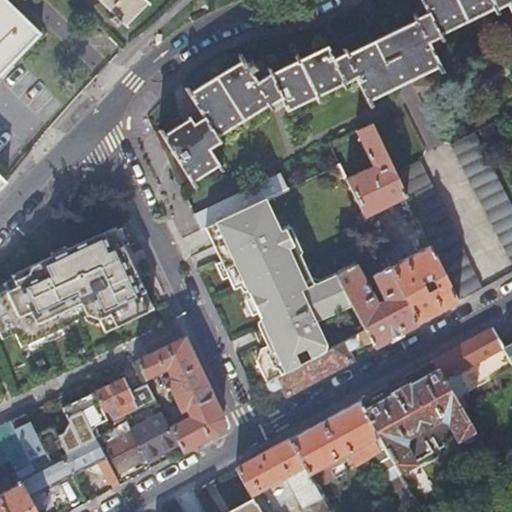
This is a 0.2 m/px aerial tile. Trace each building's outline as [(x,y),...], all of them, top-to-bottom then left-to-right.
[(0,0),(0,75),(16,59),(40,33),(5,0),(0,0)] [(100,0),(114,14),(110,17),(117,24),(121,21),(127,26),(128,25),(127,23),(146,3),(148,5),(150,4),(146,0),(100,0)] [(511,0),(422,0),(425,6),(428,12),(417,17),(415,11),(413,12),(416,19),(388,33),(411,79),(439,66),(442,72),(444,71),(429,41),(440,36),(442,40),(444,40),(441,34),(496,7),(499,13),(501,12),(499,7),(509,3),(511,9),(511,0)] [(428,12),(425,6),(415,11),(417,17),(428,12)] [(388,33),(375,39),(398,85),(411,79),(388,33)] [(187,87),(185,88),(199,111),(187,119),(188,120),(162,136),(159,130),(157,131),(190,190),(192,189),(188,183),(217,166),(221,172),(222,171),(210,151),(221,144),(218,139),(270,105),(273,110),(275,109),(272,104),(282,98),(291,116),(292,115),(290,109),(315,97),(318,103),(320,102),(317,96),(345,82),(348,88),(350,87),(347,81),(356,77),(371,107),(372,106),(369,99),(398,85),(375,39),(347,53),(344,47),(342,48),(344,52),(335,57),(333,53),(329,45),(299,59),(296,53),(294,54),(297,60),(272,73),(269,66),(267,67),(270,73),(258,82),(251,72),(257,68),(251,60),(246,63),(240,54),(238,55),(242,61),(190,93),(187,87)] [(342,48),(333,53),(335,57),(344,52),(342,48)] [(407,197),(395,173),(370,124),(356,130),(372,164),(371,165),(370,166),(370,167),(370,168),(370,169),(370,170),(360,162),(343,170),(366,217),(407,197)] [(511,204),(473,129),(450,140),(511,262),(511,204)] [(431,245),(458,301),(481,288),(418,161),(395,173),(407,197),(431,245)] [(205,226),(264,198),(288,187),(281,174),(195,215),(201,228),(205,226)] [(314,322),(352,305),(340,282),(339,281),(324,289),(310,284),(306,286),(287,248),(294,245),(286,228),(279,231),(264,198),(205,226),(234,288),(245,283),(265,325),(260,327),(269,345),(262,348),(257,360),(267,381),(324,351),(317,336),(318,331),(314,322)] [(381,249),(385,257),(394,252),(381,225),(372,229),(381,249)] [(116,227),(13,276),(18,285),(0,294),(0,330),(4,339),(16,334),(23,347),(74,323),(73,322),(89,313),(94,315),(100,317),(107,330),(153,307),(116,227)] [(390,267),(418,323),(458,301),(431,245),(418,252),(412,241),(402,246),(408,258),(390,267)] [(339,281),(335,274),(322,281),(305,275),(297,257),(298,252),(294,245),(287,248),(306,286),(310,284),(324,289),(339,281)] [(374,347),(418,323),(390,267),(390,266),(374,274),(383,293),(379,295),(382,301),(377,303),(356,263),(335,274),(339,281),(340,282),(352,305),(365,329),(369,337),(374,347)] [(469,390),(511,366),(511,358),(511,357),(505,346),(494,326),(435,359),(440,367),(460,404),(467,400),(463,393),(469,390)] [(354,345),(369,337),(365,329),(350,337),(354,345)] [(185,337),(136,361),(145,379),(154,375),(168,368),(172,376),(167,378),(183,411),(188,409),(192,417),(169,429),(177,444),(181,452),(217,432),(223,418),(185,337)] [(286,395),(352,359),(346,349),(354,345),(350,337),(324,351),(267,381),(266,382),(265,383),(269,391),(280,385),(286,395)] [(364,409),(379,435),(399,469),(414,461),(403,442),(404,437),(439,418),(446,420),(456,438),(473,428),(463,410),(460,404),(440,367),(408,385),(405,384),(392,391),(391,394),(364,409)] [(154,375),(145,379),(153,396),(162,391),(154,375)] [(401,377),(388,384),(392,391),(405,384),(401,377)] [(123,378),(95,392),(108,422),(138,408),(123,378)] [(108,422),(95,392),(62,407),(81,446),(96,438),(97,438),(92,427),(102,422),(105,427),(110,425),(108,422)] [(359,400),(290,438),(309,474),(379,435),(364,409),(359,400)] [(146,460),(177,444),(169,429),(157,403),(125,420),(126,422),(131,431),(146,460)] [(473,428),(492,462),(501,458),(471,405),(463,410),(473,428)] [(0,463),(9,459),(15,470),(19,478),(36,470),(32,460),(46,453),(42,444),(27,414),(0,426),(0,434),(0,435),(0,434),(0,463)] [(118,475),(146,460),(131,431),(104,446),(118,475)] [(81,446),(69,452),(63,456),(72,475),(91,465),(98,462),(101,468),(109,484),(111,483),(113,488),(119,485),(96,438),(81,446)] [(238,466),(247,483),(253,494),(263,489),(268,498),(294,483),(306,504),(299,507),(301,511),(330,511),(309,474),(290,438),(238,466)] [(36,470),(19,478),(21,482),(37,511),(43,511),(45,511),(36,493),(72,475),(63,456),(51,462),(36,470)] [(0,463),(0,476),(15,470),(9,459),(0,463)] [(435,511),(471,511),(507,490),(498,473),(435,511)] [(0,511),(37,511),(21,482),(12,487),(7,477),(0,480),(0,511)] [(418,503),(420,507),(428,503),(425,499),(418,503)] [(262,511),(260,508),(257,502),(237,511),(262,511)]
